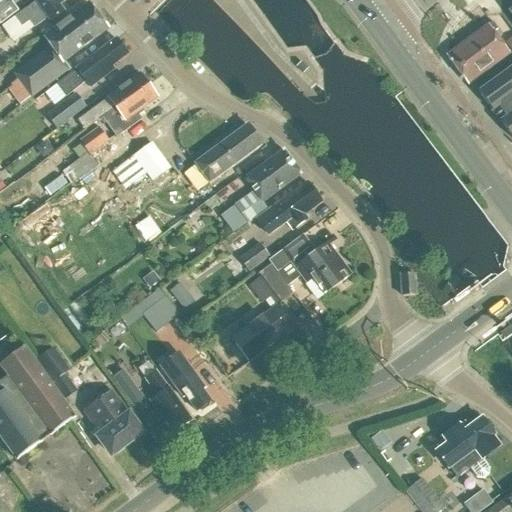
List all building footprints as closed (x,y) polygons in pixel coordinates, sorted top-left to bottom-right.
[(38,0),(15,18),(22,27),(30,21),(34,27),(47,18),(51,23),(65,12),(60,6),(67,0),(38,0)] [(82,27),(98,15),(89,4),(43,38),(50,47),(35,59),(40,66),(56,54),(54,51),(60,46),(58,42),(73,30),(71,28),(79,22),(82,27)] [(12,87),(8,90),(20,107),(69,71),(63,63),(109,30),(98,15),(82,27),(79,22),(71,28),(73,30),(58,42),(60,46),(54,51),(56,54),(40,66),(35,59),(13,74),(18,81),(11,86),(12,87)] [(494,33),(499,30),(493,22),(447,56),(460,74),(466,69),(475,80),(510,54),(494,33)] [(116,40),(57,85),(66,97),(85,83),(90,89),(114,70),(112,67),(128,55),(116,40)] [(309,69),(301,62),(296,67),(303,75),(309,69)] [(511,137),(511,68),(479,92),(511,137)] [(130,98),(148,85),(140,74),(78,121),(84,129),(114,107),(118,112),(132,101),(130,98)] [(142,119),(138,113),(158,98),(148,85),(130,98),(132,101),(118,112),(114,107),(84,129),(85,131),(102,118),(117,138),(142,119)] [(76,95),(49,115),(60,129),(86,108),(76,95)] [(210,185),(263,146),(247,125),(194,164),(210,185)] [(98,128),(79,142),(89,156),(108,142),(98,128)] [(29,141),(30,136),(20,134),(18,148),(28,150),(29,141)] [(170,169),(151,143),(112,172),(125,190),(146,175),(151,183),(170,169)] [(30,166),(40,159),(33,150),(23,158),(30,166)] [(220,217),(233,234),(267,209),(263,203),(301,175),(284,151),(244,180),(254,193),(220,217)] [(97,168),(88,155),(62,174),(71,187),(97,168)] [(257,220),(269,236),(287,223),(293,231),(308,220),(305,216),(322,203),(307,183),(257,220)] [(35,210),(46,202),(41,195),(30,203),(35,210)] [(149,217),(135,225),(144,240),(157,232),(149,217)] [(325,296),(353,275),(331,246),(338,240),(335,237),(316,251),(304,235),(269,261),(278,273),(291,263),(307,285),(313,280),(325,296)] [(259,244),(238,259),(249,273),(269,258),(259,244)] [(258,273),(280,303),(292,294),(270,265),(258,273)] [(403,297),(415,296),(414,275),(401,275),(403,297)] [(178,317),(158,291),(136,309),(156,334),(178,317)] [(177,303),(184,312),(194,304),(187,295),(177,303)] [(288,338),(287,334),(295,329),(277,305),(232,339),(250,363),(279,341),(282,342),(285,341),(287,340),(288,338)] [(64,402),(34,361),(24,347),(0,365),(9,377),(0,383),(0,385),(42,443),(75,418),(64,402)] [(69,371),(53,349),(36,361),(66,401),(77,392),(65,375),(69,371)] [(210,407),(210,403),(211,402),(204,391),(206,389),(179,352),(160,367),(183,399),(186,397),(197,413),(198,412),(203,412),(210,407)] [(146,404),(122,371),(112,379),(136,412),(146,404)] [(192,421),(156,372),(145,380),(157,397),(151,402),(174,434),(192,421)] [(42,443),(0,385),(0,437),(17,461),(42,443)] [(99,434),(97,436),(112,456),(115,453),(117,455),(125,449),(123,447),(142,433),(112,392),(84,413),(99,434)] [(490,469),(483,459),(499,447),(492,437),(494,436),(493,434),(493,427),(489,421),(482,420),(481,419),(464,432),(459,426),(443,438),(447,444),(436,453),(448,469),(450,468),(457,478),(471,468),(478,477),(485,478),(490,475),(490,469)] [(422,479),(405,492),(420,511),(440,511),(445,508),(422,479)] [(483,489),(463,503),(468,511),(479,511),(493,503),(483,489)] [(511,511),(511,493),(486,511),(511,511)]
